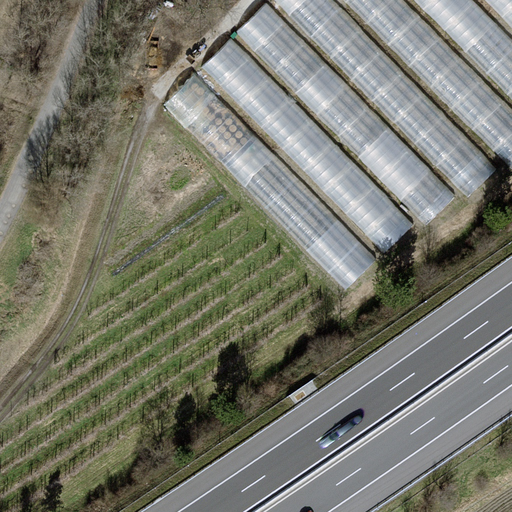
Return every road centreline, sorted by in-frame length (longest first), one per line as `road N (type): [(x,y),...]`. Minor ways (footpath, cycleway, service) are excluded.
road 1 (motorway): [(511,302),(203,511)]
road 2 (motorway): [(296,511),(511,362)]
road 3 (unclassified): [(96,0),(0,225)]
